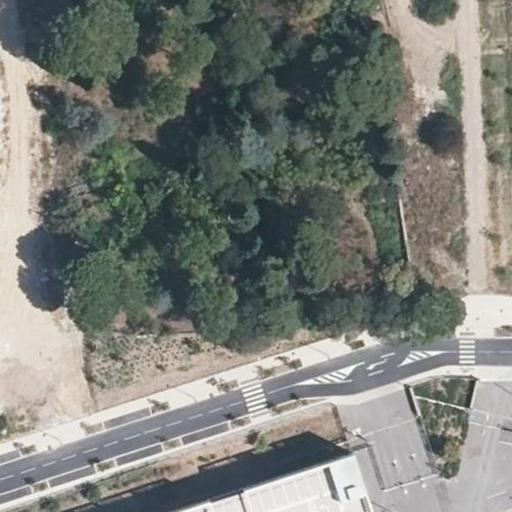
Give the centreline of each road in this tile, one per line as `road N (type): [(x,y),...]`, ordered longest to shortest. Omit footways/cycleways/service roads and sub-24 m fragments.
road 1 (residential): [(487,350),(376,358),(0,478)]
road 2 (residential): [(487,350),(465,0)]
